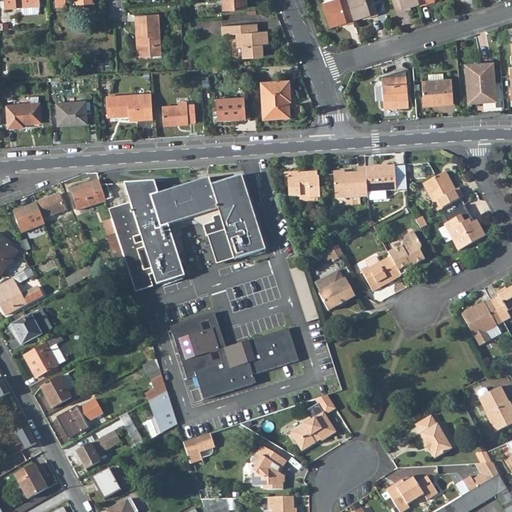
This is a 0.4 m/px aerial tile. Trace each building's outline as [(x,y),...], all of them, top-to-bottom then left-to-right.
[(3,0),(4,8),(21,7),(22,14),(39,13),(39,6),(40,6),(39,0),(3,0)] [(247,8),(246,0),(222,0),(223,9),(247,8)] [(331,0),(322,3),(329,27),(338,24),(346,22),(346,24),(354,22),(353,20),(346,0),(331,0)] [(346,0),(353,20),(362,17),(370,15),(370,17),(378,15),(373,0),(346,0)] [(391,0),(396,13),(404,11),(403,8),(410,6),(419,3),(417,0),(391,0)] [(55,2),(56,11),(66,11),(65,1),(55,2)] [(135,16),(136,38),(140,38),(141,56),(161,55),(158,14),(135,16)] [(221,26),(221,34),(235,33),(236,46),(241,45),(242,57),(264,56),(263,44),(269,44),(268,31),(258,32),(257,23),(221,26)] [(96,54),(96,67),(108,66),(107,53),(96,54)] [(493,63),(465,65),(468,102),(483,101),(483,102),(496,101),(493,63)] [(392,74),(381,77),(384,109),(409,107),(405,70),(396,72),(396,74),(392,75),(392,74)] [(428,80),(422,81),(424,105),(438,104),(438,105),(454,104),(452,79),(443,79),(428,80)] [(261,82),(263,119),(290,117),(288,101),(290,101),(289,80),(261,82)] [(107,97),(108,116),(129,115),(129,120),(145,119),(153,119),(151,94),(144,95),(107,97)] [(216,98),(217,120),(246,118),(244,97),(216,98)] [(86,123),(85,102),(57,104),(58,125),(86,123)] [(6,105),(8,128),(24,127),(24,124),(41,123),(40,103),(39,103),(30,104),(6,105)] [(162,106),(163,125),(188,124),(188,122),(196,122),(195,105),(187,105),(179,106),(162,106)] [(394,165),(365,167),(367,192),(369,192),(386,191),(396,190),(394,167),(394,165)] [(394,167),(396,190),(407,190),(406,166),(394,167)] [(335,199),(367,197),(367,192),(365,167),(357,168),(357,173),(350,173),(350,176),(345,176),(345,173),(344,171),(333,172),(335,199)] [(299,172),(284,173),(285,187),(288,187),(289,197),(299,197),(300,200),(317,198),(320,198),(319,177),(317,177),(317,172),(299,173),(299,172)] [(423,184),(438,211),(463,197),(459,188),(456,190),(452,183),(451,185),(444,172),(423,184)] [(154,182),(124,184),(130,203),(109,210),(136,293),(153,287),(149,276),(153,275),(156,285),(185,277),(169,225),(218,209),(220,215),(212,218),(214,223),(204,227),(207,237),(225,231),(234,261),(265,251),(242,176),(211,185),(209,178),(205,179),(158,193),(154,182)] [(10,178),(1,181),(3,186),(12,182),(11,180),(10,178)] [(77,211),(106,202),(105,201),(101,185),(99,181),(70,190),(77,211)] [(112,199),(107,184),(101,185),(105,201),(112,199)] [(386,191),(369,192),(370,201),(386,199),(386,191)] [(59,195),(36,203),(43,220),(59,214),(62,221),(68,219),(59,195)] [(44,224),(43,220),(36,203),(13,212),(21,233),(44,224)] [(464,205),(444,217),(448,223),(444,225),(459,251),(485,236),(476,221),(473,222),(470,224),(468,221),(471,219),(464,205)] [(421,218),(416,221),(420,229),(426,226),(421,218)] [(110,244),(113,254),(122,251),(116,234),(112,220),(103,223),(107,237),(110,236),(112,243),(110,244)] [(388,253),(390,257),(401,276),(412,270),(409,265),(412,263),(413,265),(424,259),(420,251),(422,246),(414,232),(405,236),(402,246),(394,251),(393,250),(388,253)] [(0,277),(18,252),(0,239),(0,277)] [(30,250),(26,239),(19,242),(23,252),(30,250)] [(331,249),(327,251),(331,259),(333,262),(335,261),(335,259),(341,256),(342,257),(344,256),(338,245),(331,249)] [(113,254),(115,260),(124,257),(122,251),(113,254)] [(361,270),(372,292),(401,276),(390,257),(380,263),(377,258),(373,257),(365,262),(368,266),(361,270)] [(116,262),(118,267),(126,263),(123,258),(116,262)] [(94,274),(90,266),(66,279),(69,287),(94,274)] [(308,322),(320,318),(303,266),(291,269),(308,322)] [(25,272),(28,279),(34,276),(30,269),(29,269),(25,272)] [(355,297),(346,279),(344,280),(339,270),(315,283),(321,293),(319,294),(328,312),(355,297)] [(2,303),(9,315),(43,296),(39,287),(22,295),(17,285),(28,279),(25,272),(0,284),(0,304),(2,303)] [(511,309),(511,286),(497,295),(498,296),(491,300),(503,322),(511,318),(507,312),(511,309)] [(484,302),(462,315),(475,339),(476,338),(480,346),(490,340),(486,333),(497,326),(503,322),(491,300),(484,303),(484,302)] [(0,304),(6,316),(9,315),(2,303),(0,304)] [(42,310),(11,326),(22,346),(52,329),(42,310)] [(24,312),(10,319),(12,323),(26,316),(24,312)] [(203,401),(256,384),(254,375),(299,360),(289,329),(225,348),(216,313),(171,327),(186,380),(196,377),(203,401)] [(149,336),(146,325),(135,331),(131,333),(125,336),(131,346),(149,336)] [(486,333),(490,340),(502,334),(497,326),(486,333)] [(46,345),(24,357),(36,378),(58,366),(49,349),(57,345),(64,341),(59,332),(44,341),(46,345)] [(49,349),(58,366),(66,361),(57,345),(49,349)] [(156,358),(143,366),(148,376),(160,370),(156,358)] [(148,376),(151,381),(162,375),(161,374),(160,370),(148,376)] [(68,374),(60,378),(60,377),(41,388),(53,409),(72,399),(67,391),(75,386),(68,374)] [(149,402),(167,392),(162,375),(151,381),(153,389),(144,394),(149,402)] [(0,398),(9,393),(2,378),(0,379),(0,398)] [(509,403),(501,387),(489,393),(479,398),(478,398),(485,410),(486,410),(488,413),(487,414),(486,415),(495,433),(511,423),(511,406),(510,402),(509,403)] [(477,394),(479,398),(489,393),(487,389),(484,388),(478,391),(477,394)] [(149,402),(148,402),(155,419),(146,423),(153,440),(162,435),(178,426),(173,410),(167,392),(149,402)] [(322,441),(336,433),(325,416),(335,409),(327,396),(314,400),(317,404),(304,412),(309,419),(302,423),(304,426),(291,434),(301,451),(316,443),(314,440),(319,437),(322,441)] [(77,407),(58,417),(69,439),(81,433),(82,436),(87,433),(85,430),(89,428),(86,423),(103,414),(95,400),(79,409),(77,407)] [(126,414),(119,418),(124,426),(129,436),(136,431),(126,414)] [(261,418),(263,424),(274,420),(272,415),(261,418)] [(437,425),(436,425),(430,416),(415,426),(421,435),(420,435),(425,443),(424,444),(429,452),(430,451),(435,459),(452,449),(437,425)] [(27,427),(16,433),(25,449),(36,443),(27,427)] [(115,431),(104,437),(110,449),(121,443),(115,431)] [(136,431),(129,436),(136,448),(144,444),(136,431)] [(208,435),(183,443),(190,463),(202,459),(202,458),(200,452),(211,448),(213,447),(208,435)] [(76,452),(85,470),(100,462),(97,456),(110,449),(104,437),(76,452)] [(287,461),(261,446),(255,457),(252,457),(250,460),(251,463),(255,466),(252,471),(252,486),(263,486),(263,490),(283,489),(283,482),(285,483),(285,476),(278,472),(281,468),(283,469),(287,461)] [(200,452),(202,458),(209,455),(211,454),(211,451),(211,448),(200,452)] [(481,464),(493,463),(487,452),(486,450),(477,455),(481,464)] [(474,464),(481,475),(473,480),(470,477),(463,481),(470,493),(477,488),(499,475),(493,463),(481,464),(474,464)] [(36,474),(38,473),(34,465),(15,475),(28,500),(47,489),(43,481),(41,483),(36,474)] [(120,491),(108,469),(92,478),(104,500),(120,491)] [(470,493),(437,511),(468,511),(497,495),(505,511),(511,511),(511,498),(510,495),(507,490),(499,475),(477,488),(470,493)] [(397,488),(395,485),(386,490),(399,511),(403,511),(409,508),(407,505),(423,495),(427,501),(438,494),(427,477),(417,483),(413,478),(404,483),(397,488)] [(395,485),(397,488),(404,483),(402,480),(395,485)] [(294,497),(268,498),(268,511),(272,511),(297,511),(297,509),(294,509),(294,497)] [(138,511),(131,499),(109,510),(110,511),(138,511)] [(202,500),(205,508),(226,502),(225,499),(202,500)] [(205,508),(205,511),(224,511),(229,511),(226,502),(205,508)]
